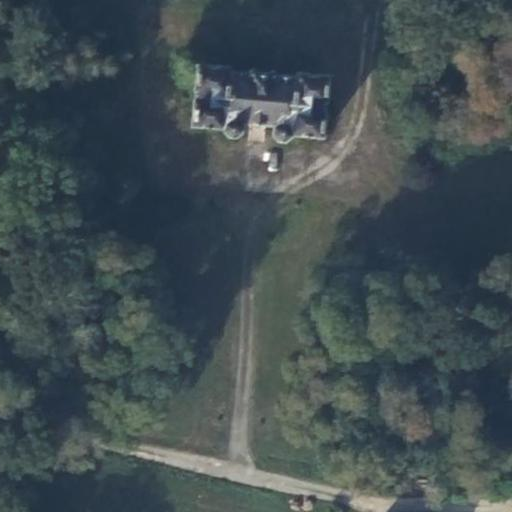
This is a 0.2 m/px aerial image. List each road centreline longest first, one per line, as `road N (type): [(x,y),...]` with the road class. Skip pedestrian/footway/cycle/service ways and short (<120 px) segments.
road 1 (track): [(511,496),(0,395)]
road 2 (track): [(281,452),(281,162)]
